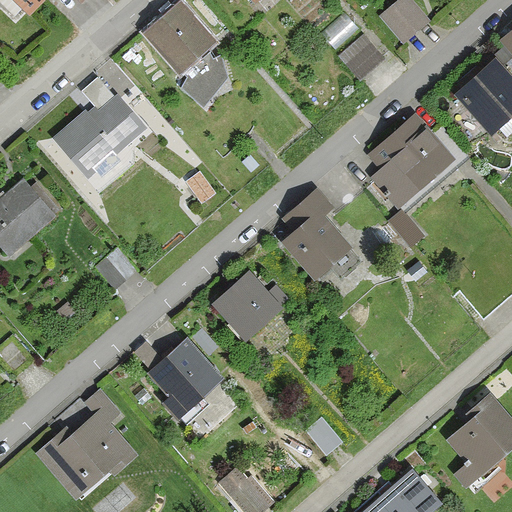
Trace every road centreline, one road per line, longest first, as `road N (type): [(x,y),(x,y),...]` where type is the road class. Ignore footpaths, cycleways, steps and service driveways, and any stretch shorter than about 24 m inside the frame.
road 1 (residential): [(505,0),(0,442)]
road 2 (residential): [(312,511),(511,337)]
road 3 (residential): [(0,124),(142,0)]
